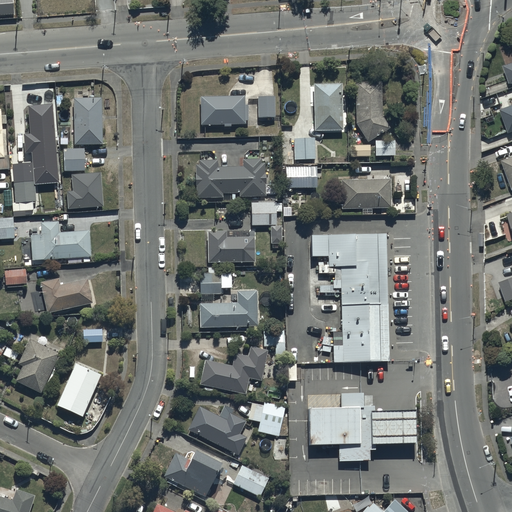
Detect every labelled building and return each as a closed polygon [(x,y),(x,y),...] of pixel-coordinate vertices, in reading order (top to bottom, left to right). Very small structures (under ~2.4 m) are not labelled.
[(12,0),(0,0),(0,15),(14,15),(12,0)] [(511,41),(509,42),(511,49),(511,63),(502,67),(508,85),(511,84),(511,41)] [(380,83),(355,83),(355,124),(367,142),(389,129),(381,116),(380,83)] [(341,84),(313,85),(313,132),(341,132),(341,84)] [(244,97),(200,98),(201,127),(223,127),(223,130),(231,129),(231,126),(243,126),(243,121),(247,121),(246,105),(244,105),(244,97)] [(273,97),(257,98),(258,118),(274,118),(273,97)] [(100,99),(72,99),(73,146),(101,145),(100,99)] [(53,104),(28,106),(31,133),(24,134),(26,153),(33,152),(35,184),(59,182),(53,104)] [(511,104),(499,110),(509,135),(511,134),(511,104)] [(1,110),(0,110),(0,170),(9,170),(9,156),(3,157),(1,110)] [(313,139),(292,140),(293,161),(314,160),(313,139)] [(393,141),(374,142),(374,157),(394,157),(393,141)] [(368,145),(349,146),(349,157),(368,157),(368,145)] [(83,150),(63,150),(64,171),(83,171),(83,150)] [(511,156),(502,160),(511,187),(511,156)] [(198,165),(195,165),(195,189),(196,189),(196,198),(221,198),(221,195),(239,195),(239,197),(264,197),(264,165),(260,165),(260,160),(241,161),(241,167),(217,168),(217,161),(198,162),(198,165)] [(33,163),(13,165),(15,204),(35,203),(33,163)] [(316,168),(285,168),(285,189),(315,190),(316,168)] [(104,208),(101,172),(71,175),(72,193),(67,194),(68,211),(104,208)] [(389,181),(340,181),(340,210),(390,209),(389,181)] [(274,203),(250,203),(251,226),(275,226),(274,203)] [(12,218),(0,218),(0,240),(14,240),(12,218)] [(40,236),(31,236),(32,261),(90,258),(88,231),(58,233),(57,223),(39,224),(40,236)] [(280,228),(270,228),(270,245),(281,244),(280,228)] [(225,232),(206,233),(207,263),(254,262),(253,239),(225,240),(225,232)] [(386,257),(385,234),(309,236),(310,259),(327,258),(327,275),(332,275),(332,290),(342,290),(342,307),(342,326),(343,344),(343,348),(333,348),(333,364),(388,362),(388,343),(388,325),(387,306),(387,289),(386,274),(386,257)] [(24,269),(3,271),(5,286),(25,283),(24,269)] [(220,274),(199,274),(199,294),(220,294),(220,274)] [(511,275),(498,282),(506,301),(511,298),(511,275)] [(57,280),(39,284),(46,314),(92,304),(86,280),(59,286),(57,280)] [(198,305),(198,329),(257,328),(256,292),(235,293),(236,304),(198,305)] [(81,331),(82,343),(101,343),(101,330),(81,331)] [(262,331),(262,347),(274,347),(274,357),(284,357),(283,331),(262,331)] [(22,366),(14,382),(39,395),(58,355),(28,341),(18,364),(22,366)] [(6,347),(1,356),(13,362),(18,354),(6,347)] [(204,361),(198,385),(244,395),(248,379),(260,382),(267,352),(249,348),(247,359),(233,356),(231,367),(204,361)] [(74,365),(55,406),(81,418),(100,376),(74,365)] [(363,407),(362,394),(307,395),(308,446),(337,445),(338,463),(369,462),(368,452),(374,452),(373,406),(363,407)] [(258,424),(256,433),(278,437),(284,408),(251,402),(247,422),(258,424)] [(198,408),(187,430),(236,456),(245,438),(239,435),(245,423),(230,415),(233,410),(224,405),(218,418),(198,408)] [(174,459),(162,482),(202,503),(219,471),(193,458),(188,467),(174,459)] [(242,463),(232,484),(259,497),(269,477),(242,463)] [(0,498),(0,511),(27,511),(33,497),(14,491),(10,502),(0,498)] [(364,511),(405,511),(392,501),(382,511),(380,511),(371,504),(364,511)]
